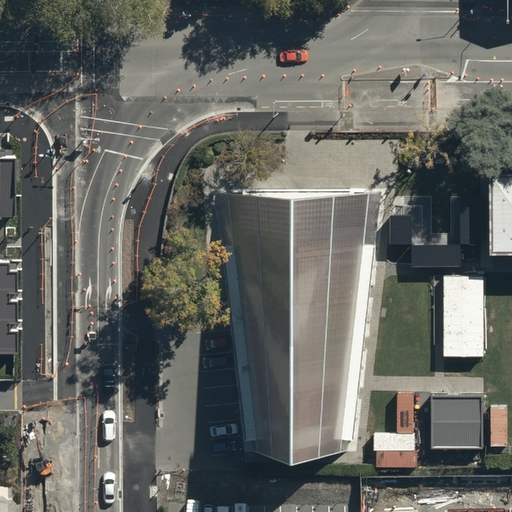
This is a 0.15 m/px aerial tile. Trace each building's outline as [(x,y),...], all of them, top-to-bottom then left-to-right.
[(12,158),(0,157),(0,231),(12,232),(12,158)] [(511,186),(494,187),(494,267),(511,266),(511,186)] [(383,190),(217,190),(235,338),(250,449),(357,452),(383,190)] [(0,364),(21,364),(21,266),(0,266),(0,364)] [(485,279),(444,279),(445,360),(485,360),(485,279)] [(485,393),(433,393),(433,456),(485,456),(485,393)]
